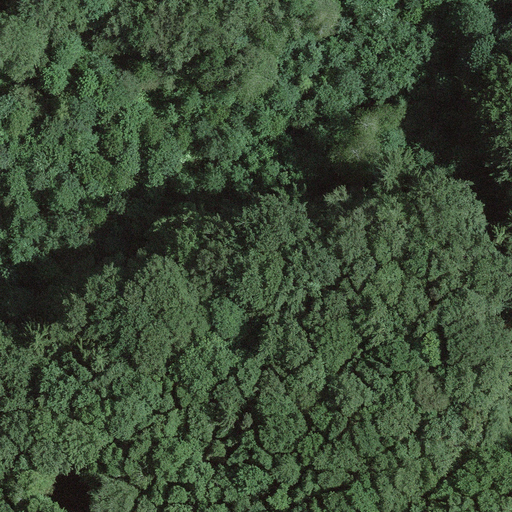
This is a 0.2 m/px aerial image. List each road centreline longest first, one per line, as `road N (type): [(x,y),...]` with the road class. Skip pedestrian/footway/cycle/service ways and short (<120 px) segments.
road 1 (track): [(0,334),(75,346),(511,460)]
road 2 (track): [(117,0),(0,73)]
